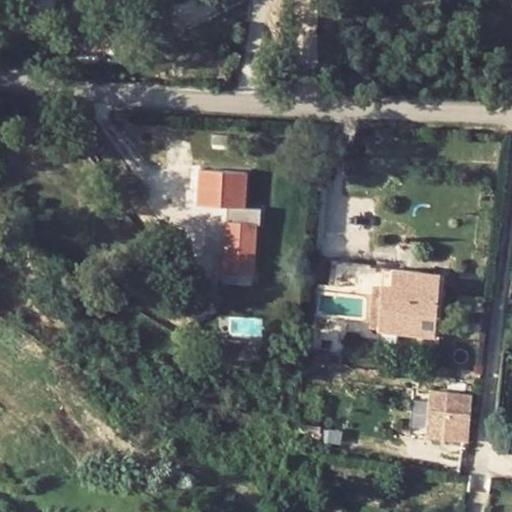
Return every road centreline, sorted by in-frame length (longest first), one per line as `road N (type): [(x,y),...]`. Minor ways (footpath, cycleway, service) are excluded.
road 1 (unclassified): [(0,82),(511,121)]
road 2 (residential): [(511,208),(480,474)]
